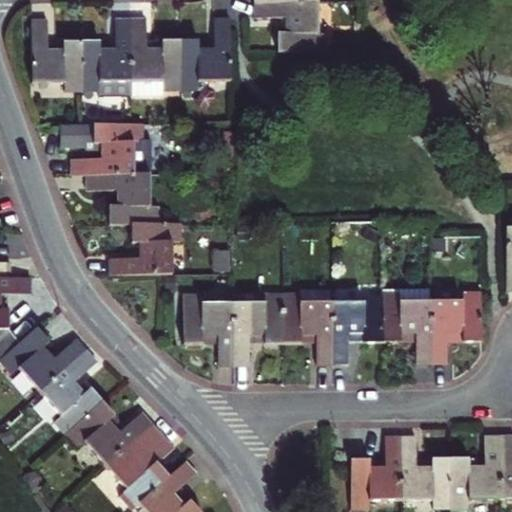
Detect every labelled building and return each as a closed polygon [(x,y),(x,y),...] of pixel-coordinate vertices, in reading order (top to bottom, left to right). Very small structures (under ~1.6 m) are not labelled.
[(288,19),(289,37),(279,38),(280,54),(330,54),(330,37),(321,37),(320,3),(259,4),(259,20),(288,19)] [(180,44),(181,94),(199,94),(199,86),(233,86),(232,22),(216,22),(216,54),(199,54),(198,44),(180,44)] [(65,54),(48,54),(48,23),(30,23),(31,87),(65,87),(65,95),(81,94),(81,45),(65,45),(65,54)] [(113,54),(98,54),(97,45),(81,45),(81,94),(98,94),(98,86),(132,86),(131,23),(113,23),(113,54)] [(166,54),(151,54),(150,23),(131,23),(132,86),(166,86),(166,94),(181,94),(180,44),(166,45),(166,54)] [(91,142),(102,142),(102,158),(72,158),(72,176),(91,176),(135,175),(134,141),(144,141),(144,125),(132,125),(91,126),(91,142)] [(152,175),(151,141),(144,141),(134,141),(135,175),(152,175)] [(153,209),(152,175),(135,175),(91,176),(92,194),(121,194),(121,210),(112,210),(112,226),(133,226),(162,225),(162,209),(153,209)] [(167,277),(174,277),(174,242),(183,242),(182,225),(162,225),(133,226),(134,243),(142,243),(143,259),(111,259),(111,278),(167,277)] [(0,274),(12,275),(11,258),(0,257),(0,274)] [(13,309),(2,309),(2,292),(33,291),(33,274),(12,275),(0,274),(0,324),(13,324),(13,309)] [(485,342),(484,291),(467,292),(467,301),(433,301),(434,364),(451,364),(451,342),(451,332),(467,332),(467,342),(485,342)] [(385,344),(384,294),(365,294),(365,302),(334,303),(334,365),(350,365),(350,344),(349,334),(366,334),(366,344),(385,344)] [(434,364),(433,301),(399,301),(399,294),(384,294),(385,344),(399,343),(399,333),(415,333),(416,364),(434,364)] [(236,365),(235,303),(201,303),(201,295),(184,295),(185,345),(200,345),(200,336),(216,336),(216,365),(236,365)] [(285,344),(285,295),(267,295),(267,302),(235,303),(236,365),(250,365),(250,345),(250,334),(267,334),(267,344),(285,344)] [(300,295),(285,295),(285,344),(300,344),(300,335),(316,335),(316,344),(316,365),(334,365),(334,303),(300,303),(300,295)] [(18,367),(40,391),(87,349),(76,336),(53,356),(43,345),(49,339),(38,327),(1,361),(11,373),(18,367)] [(451,342),(467,342),(467,332),(451,332),(451,342)] [(250,334),(250,345),(267,344),(267,334),(250,334)] [(350,344),(366,344),(366,334),(349,334),(350,344)] [(300,335),(300,344),(316,344),(316,335),(300,335)] [(87,349),(40,391),(56,409),(80,387),(75,382),(98,362),(87,349)] [(65,432),(103,399),(92,386),(84,393),(80,387),(56,409),(60,413),(53,419),(65,432)] [(103,464),(152,421),(141,408),(117,430),(106,418),(114,411),(103,399),(65,432),(76,445),(82,439),(103,464)] [(136,501),(167,473),(157,461),(150,467),(140,455),(164,435),(152,421),(103,464),(125,489),(119,494),(130,507),(136,501)] [(367,468),(367,459),(351,459),(351,509),(367,510),(367,500),(402,501),(402,437),(384,437),(384,459),(384,468),(367,468)] [(402,437),(402,501),(434,501),(434,509),(453,509),(452,459),(434,458),(434,468),(418,468),(418,437),(402,437)] [(452,459),(453,509),(468,509),(468,500),(502,500),(502,437),(485,437),(485,459),(485,468),(468,468),(468,459),(452,459)] [(511,437),(502,437),(502,500),(511,500),(511,437)] [(200,511),(190,500),(183,506),(172,493),(196,473),(184,459),(167,473),(136,501),(145,511),(200,511)] [(384,468),(384,459),(367,459),(367,468),(384,468)] [(485,468),(485,459),(468,459),(468,468),(485,468)]
